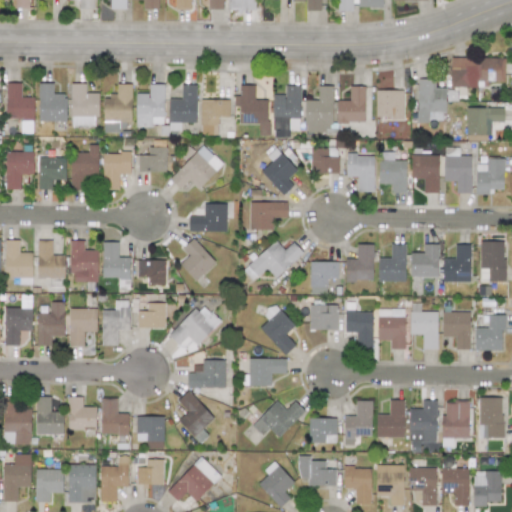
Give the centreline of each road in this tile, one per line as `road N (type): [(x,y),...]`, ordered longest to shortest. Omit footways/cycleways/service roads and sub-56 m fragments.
road 1 (tertiary): [(0,43),(392,43),(511,1)]
road 2 (residential): [(511,375),(337,374)]
road 3 (residential): [(511,219),(338,216)]
road 4 (residential): [(0,215),(149,218)]
road 5 (residential): [(0,370),(149,373)]
